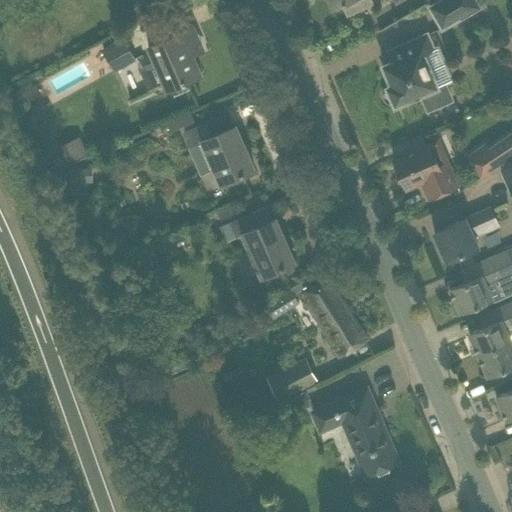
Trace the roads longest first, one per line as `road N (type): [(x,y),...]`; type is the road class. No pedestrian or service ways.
road 1 (residential): [(489,511),(267,0)]
road 2 (motorway): [(107,511),(0,227)]
